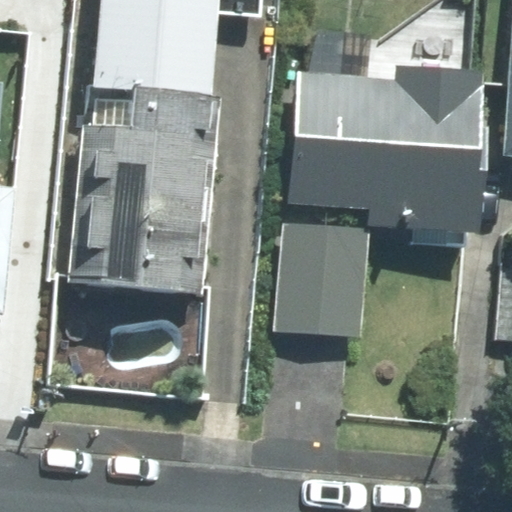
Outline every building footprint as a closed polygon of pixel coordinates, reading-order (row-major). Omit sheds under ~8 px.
[(85,0),(59,283),(179,294),(206,0),(85,0)] [(511,0),(504,0),(494,156),(511,157),(511,0)] [(358,221),(456,228),(467,67),(364,59),(363,77),(287,72),(278,198),(359,203),(358,221)] [(359,232),(274,225),(266,327),(351,334),(359,232)] [(511,247),(496,247),(487,378),(511,379),(511,247)]
